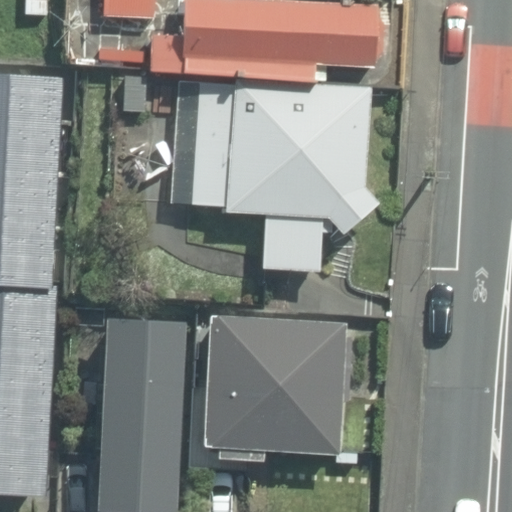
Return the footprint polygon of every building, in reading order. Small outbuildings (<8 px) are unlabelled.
[(27,0),(27,14),(49,14),(48,0),(27,0)] [(104,0),(104,14),(156,17),(156,0),(104,0)] [(380,52),(382,24),(377,13),(375,7),(267,0),(184,0),(182,35),(150,33),(149,71),(313,81),(313,65),(371,68),(372,56),(380,52)] [(0,285),(52,288),(64,78),(0,74),(0,285)] [(122,108),(149,109),(150,78),(123,77),(122,108)] [(362,188),(369,90),(199,80),(190,204),(226,207),(226,212),(267,216),(263,266),(318,270),(322,218),(328,218),(341,235),(376,200),(362,188)] [(0,493),(44,496),(56,289),(0,286),(0,493)] [(216,457),(263,460),(264,450),(337,454),(345,324),(179,314),(176,357),(156,355),(154,379),(175,381),(171,443),(217,446),(216,457)] [(70,511),(112,511),(116,452),(75,449),(70,511)]
